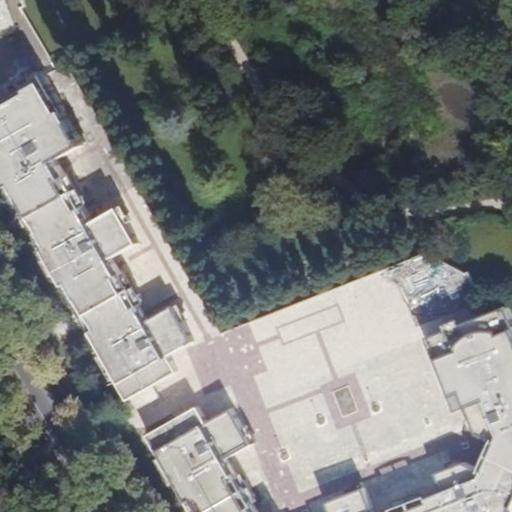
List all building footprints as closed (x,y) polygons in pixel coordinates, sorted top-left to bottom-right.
[(82,145),(72,128),(43,77),(0,101),(0,171),(6,182),(9,186),(8,187),(14,199),(23,201),(23,203),(33,198),(39,212),(47,224),(38,229),(39,233),(38,240),(44,250),(47,251),(48,253),(63,279),(65,283),(64,286),(70,296),(78,298),(80,300),(90,296),(96,309),(104,322),(95,328),(96,330),(95,338),(101,349),(104,349),(105,350),(120,378),(123,381),(122,383),(131,399),(133,398),(153,386),(179,371),(170,355),(195,340),(186,323),(176,306),(151,321),(144,326),(133,308),(140,304),(139,301),(124,275),(122,272),(115,277),(107,261),(113,257),(139,242),(128,225),(119,209),(93,223),(83,206),(67,177),(66,175),(58,179),(50,164),(57,160),(82,145)] [(79,125),(72,128),(82,145),(88,141),(79,125)] [(66,175),(57,160),(50,164),(58,179),(66,175)] [(74,174),(67,177),(83,206),(90,201),(74,174)] [(33,198),(23,203),(31,216),(39,212),(33,198)] [(31,216),(23,203),(17,206),(33,232),(38,229),(31,216)] [(126,205),(119,209),(128,225),(135,221),(126,205)] [(31,216),(38,229),(47,224),(39,212),(31,216)] [(63,279),(48,253),(42,257),(57,283),(63,279)] [(115,277),(122,272),(113,257),(107,261),(115,277)] [(124,275),(139,301),(145,298),(130,272),(124,275)] [(90,296),(80,300),(87,314),(96,309),(90,296)] [(87,314),(80,300),(75,303),(90,330),(95,328),(87,314)] [(176,306),(186,323),(193,319),(183,302),(176,306)] [(144,326),(151,321),(140,304),(133,308),(144,326)] [(87,314),(95,328),(104,322),(96,309),(87,314)] [(482,442),(499,449),(511,454),(511,316),(493,323),(478,329),(433,346),(446,383),(449,383),(457,404),(467,401),(472,416),(477,427),(482,442)] [(478,329),(493,323),(491,317),(475,323),(478,329)] [(120,378),(105,350),(99,354),(115,382),(120,378)] [(153,386),(133,398),(139,410),(160,397),(153,386)] [(462,419),(472,416),(467,401),(457,404),(462,419)] [(255,445),(246,431),(235,411),(210,426),(202,409),(154,439),(161,454),(164,454),(167,458),(183,484),(182,489),(190,502),(198,504),(199,507),(209,501),(214,511),(260,511),(257,506),(240,477),(231,460),(255,445)] [(253,427),(246,431),(255,445),(261,443),(253,427)] [(473,438),(482,442),(477,427),(470,429),(473,438)] [(511,454),(499,449),(487,477),(506,484),(511,500),(511,454)] [(183,484),(167,458),(161,461),(176,488),(183,484)] [(454,469),(456,475),(470,470),(462,466),(454,469)] [(334,511),(511,511),(511,500),(506,484),(487,477),(470,470),(456,475),(444,480),(449,495),(432,503),(404,511),(378,511),(372,495),(355,501),(334,510),(334,511)] [(246,474),(240,477),(257,506),(262,502),(246,474)] [(354,496),(355,501),(372,495),(370,489),(354,496)] [(398,507),(399,511),(404,511),(432,503),(429,496),(398,507)] [(214,511),(209,501),(199,507),(201,511),(214,511)]
